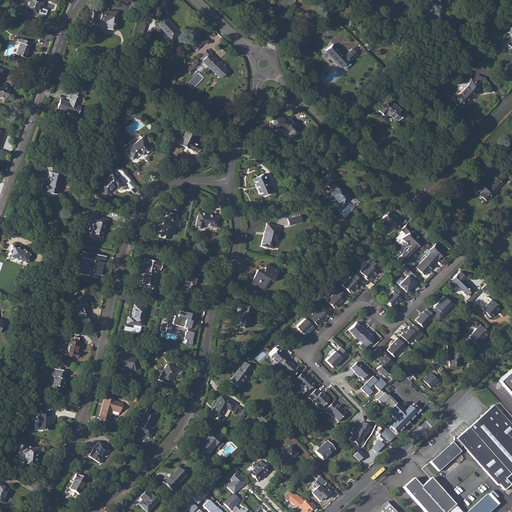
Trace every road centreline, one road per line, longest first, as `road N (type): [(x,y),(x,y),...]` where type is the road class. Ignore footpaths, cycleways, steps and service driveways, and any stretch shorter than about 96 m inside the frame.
road 1 (residential): [(228,183),(168,185),(137,212),(79,424),(44,499),(46,511)]
road 2 (residential): [(228,183),(237,246),(195,392),(165,451),(92,511)]
road 3 (tertiary): [(333,511),(511,339)]
road 4 (residential): [(465,254),(395,324),(355,308),(304,357),(327,382)]
road 5 (residential): [(4,195),(79,0)]
road 6 (residential): [(270,70),(414,202)]
road 7 (residential): [(414,202),(511,101)]
